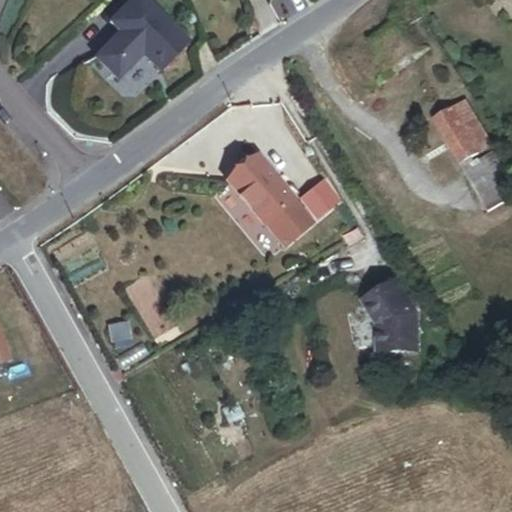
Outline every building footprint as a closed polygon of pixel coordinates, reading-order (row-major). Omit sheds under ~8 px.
[(186,42),(148,0),(128,0),(107,19),(118,31),(92,54),(112,77),(140,53),(155,70),(186,42)] [(497,217),(511,207),(511,158),(479,105),(441,128),(497,217)] [(259,155),(229,180),(265,223),(266,223),(286,247),(315,223),(294,199),(295,199),(259,155)] [(399,280),(365,300),(379,324),(379,350),(418,350),(417,311),(399,280)] [(118,335),(116,320),(98,323),(100,338),(118,335)] [(0,365),(9,361),(0,339),(0,365)]
